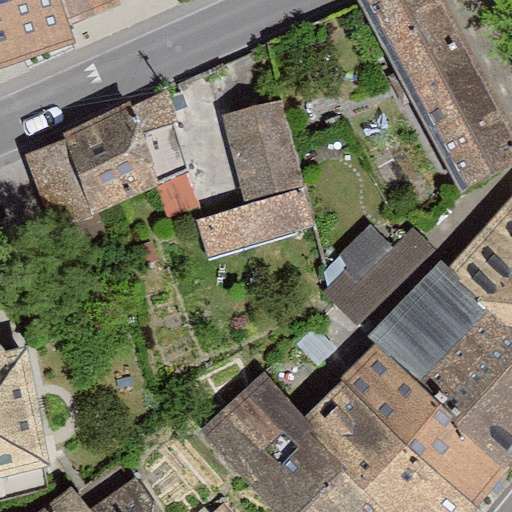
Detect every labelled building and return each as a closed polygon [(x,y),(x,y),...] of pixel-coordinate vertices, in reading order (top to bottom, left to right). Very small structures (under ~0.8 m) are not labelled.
[(0,0),(0,71),(69,48),(64,33),(120,10),(118,0),(0,0)] [(511,167),(511,137),(442,0),(358,0),(357,1),(456,196),(511,167)] [(319,228),(283,103),(222,120),(247,209),(197,223),(208,260),(319,228)] [(140,145),(126,109),(55,137),(58,144),(22,158),(53,234),(157,192),(154,185),(182,173),(166,134),(140,145)] [(511,208),(453,277),(438,266),(366,341),(373,355),(300,419),(265,380),(198,439),(262,511),(475,511),(475,510),(500,479),(511,465),(511,208)] [(432,250),(413,232),(394,251),(371,227),(325,274),(329,290),(323,296),(354,327),(432,250)] [(0,508),(6,507),(4,497),(58,485),(31,349),(0,355),(0,508)] [(77,495),(53,511),(157,511),(133,479),(89,511),(77,495)]
